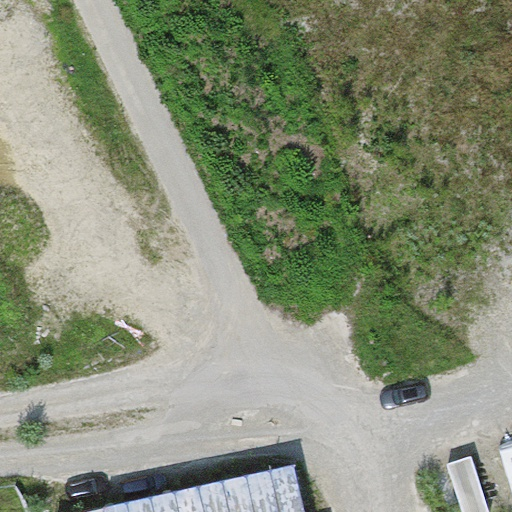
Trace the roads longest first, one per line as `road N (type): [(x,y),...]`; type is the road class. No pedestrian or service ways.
road 1 (track): [(270,419),(252,347),(203,221),(96,0)]
road 2 (track): [(270,419),(188,380),(0,410)]
road 3 (track): [(0,453),(270,419)]
